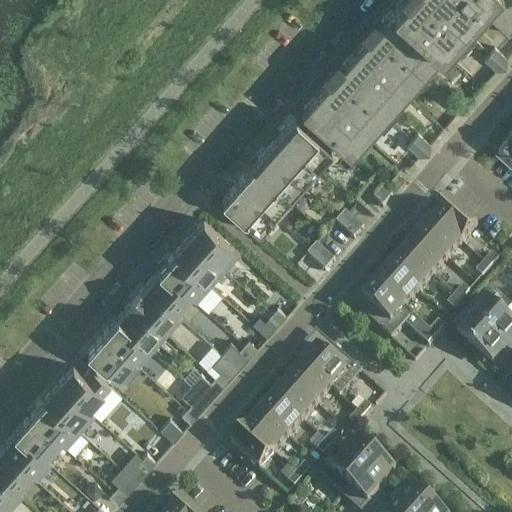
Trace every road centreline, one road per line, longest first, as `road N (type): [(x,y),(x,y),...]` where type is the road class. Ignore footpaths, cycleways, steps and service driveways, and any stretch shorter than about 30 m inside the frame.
road 1 (residential): [(128,511),(511,84)]
road 2 (residential): [(352,0),(0,394)]
